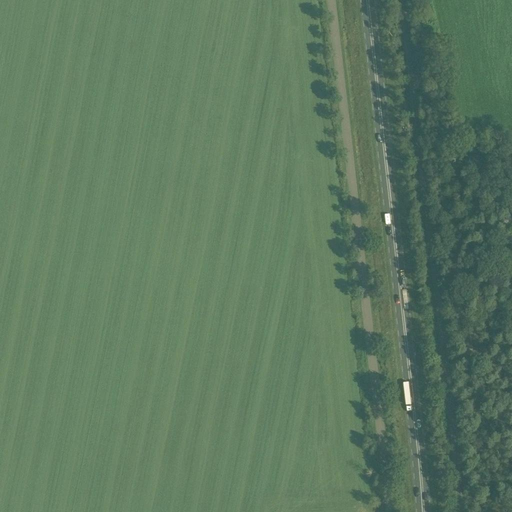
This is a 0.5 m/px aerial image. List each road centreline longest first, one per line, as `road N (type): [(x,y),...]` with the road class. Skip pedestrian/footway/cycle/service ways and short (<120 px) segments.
road 1 (unclassified): [(388,511),(329,0)]
road 2 (unclassified): [(459,511),(402,0)]
road 3 (primary): [(423,511),(367,0)]
